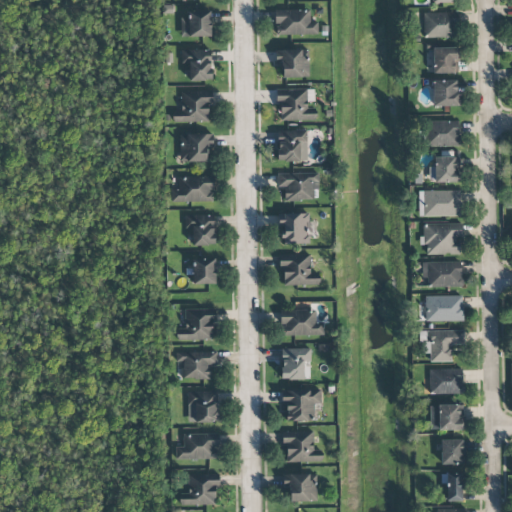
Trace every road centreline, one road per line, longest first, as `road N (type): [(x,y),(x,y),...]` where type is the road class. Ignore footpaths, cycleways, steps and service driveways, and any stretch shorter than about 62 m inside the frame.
road 1 (residential): [(241,0),(251,511)]
road 2 (residential): [(492,511),(484,0)]
